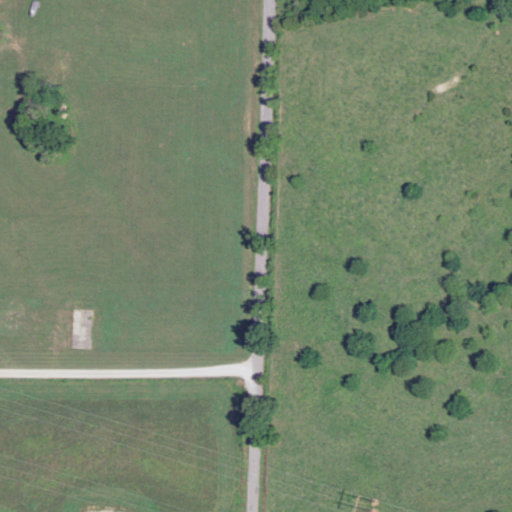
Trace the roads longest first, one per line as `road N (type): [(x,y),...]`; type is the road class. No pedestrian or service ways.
road 1 (residential): [(252,511),(268,0)]
road 2 (residential): [(257,373),(0,373)]
